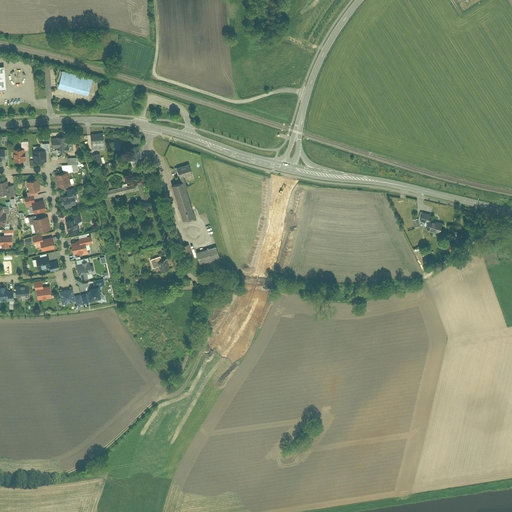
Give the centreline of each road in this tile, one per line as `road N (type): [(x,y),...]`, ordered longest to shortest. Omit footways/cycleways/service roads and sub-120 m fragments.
road 1 (unclassified): [(289,168),(243,319),(163,421),(126,511)]
road 2 (track): [(0,475),(69,472),(158,398),(183,366),(206,296),(199,282)]
road 3 (track): [(154,75),(233,102),(276,91),(306,94)]
road 4 (residential): [(0,171),(47,172),(64,276)]
road 5 (secondary): [(150,126),(0,125)]
road 6 (tertiary): [(297,133),(319,61),(359,0)]
road 7 (secondary): [(511,211),(378,181)]
